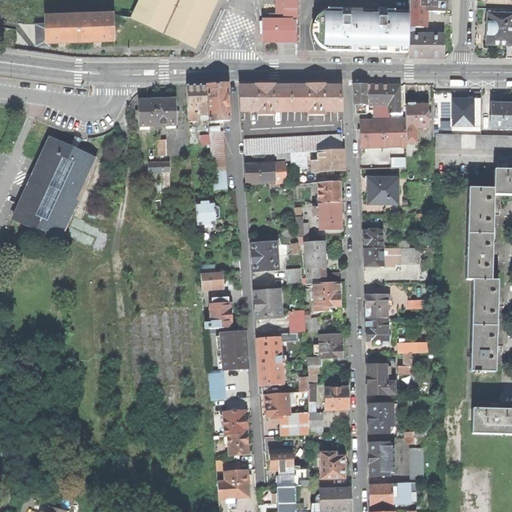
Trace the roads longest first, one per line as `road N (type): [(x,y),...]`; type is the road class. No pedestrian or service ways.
road 1 (residential): [(346,71),(359,511)]
road 2 (residential): [(231,70),(261,486)]
road 3 (unclassified): [(127,71),(102,108),(0,91)]
road 4 (tertiary): [(127,71),(0,62)]
